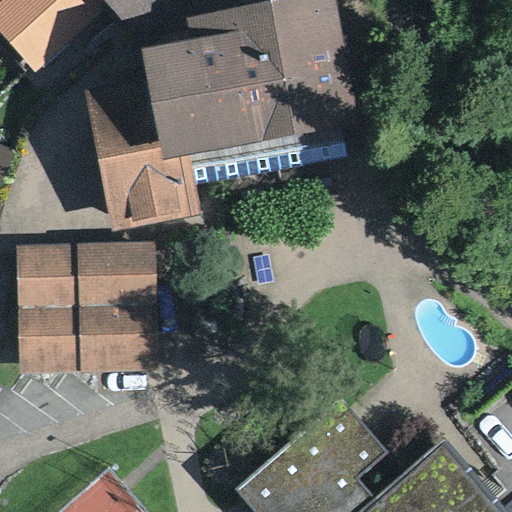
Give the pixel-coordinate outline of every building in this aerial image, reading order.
[(114,0),(115,0),(145,32),(179,0),(13,0),(0,12),(0,21),(36,62),(99,5),(103,10),(114,0)] [(184,188),(346,157),(319,13),(173,41),(156,54),(163,89),(98,102),(121,220),(188,208),(184,188)] [(0,156),(0,179),(9,161),(0,156)] [(148,365),(145,248),(84,249),(85,296),(87,367),(148,365)] [(24,251),(28,368),(87,367),(85,296),(84,249),(24,251)] [(495,511),(441,448),(377,504),(357,481),(387,455),(345,407),(241,498),(252,511),(495,511)] [(153,511),(99,460),(49,511),(153,511)]
